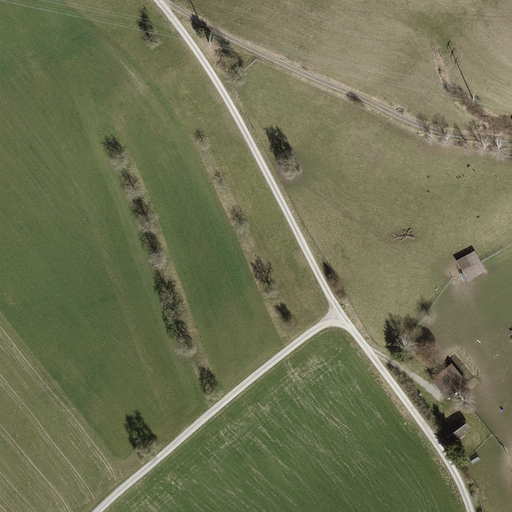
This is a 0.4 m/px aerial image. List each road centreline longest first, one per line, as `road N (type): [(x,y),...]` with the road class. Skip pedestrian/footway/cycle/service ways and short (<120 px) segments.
road 1 (track): [(155,0),(220,88),(340,314),(455,469),(471,511)]
road 2 (track): [(511,144),(420,130),(363,107),(251,54),(163,0)]
road 3 (track): [(97,511),(340,314)]
